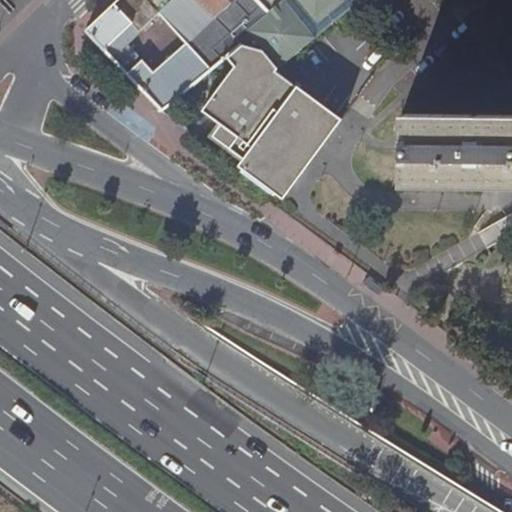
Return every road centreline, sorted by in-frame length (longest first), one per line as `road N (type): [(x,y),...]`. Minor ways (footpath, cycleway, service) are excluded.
road 1 (secondary): [(44,220),(354,351),(511,465)]
road 2 (secondary): [(44,220),(76,260),(465,511)]
road 3 (motorway): [(289,511),(0,297)]
road 4 (secondary): [(511,426),(226,219)]
road 5 (residential): [(226,219),(55,84),(25,48)]
road 6 (secondary): [(226,219),(1,139)]
road 7 (motorway): [(0,417),(125,511)]
